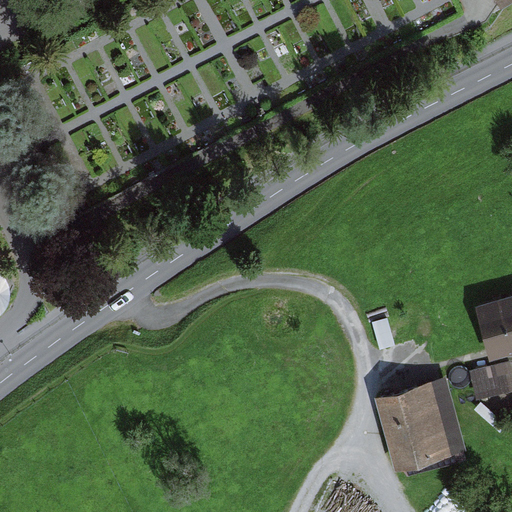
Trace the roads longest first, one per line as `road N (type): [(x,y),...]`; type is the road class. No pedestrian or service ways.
road 1 (residential): [(511,63),(315,163),(124,287),(0,380)]
road 2 (residential): [(0,182),(39,272),(30,301),(0,336)]
